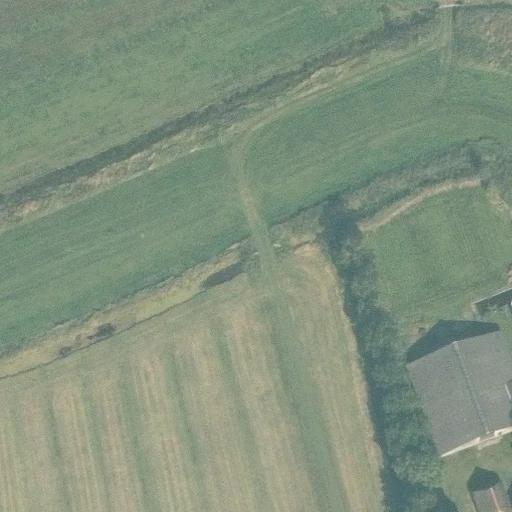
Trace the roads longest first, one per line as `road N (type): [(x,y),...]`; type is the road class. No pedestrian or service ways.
road 1 (track): [(339,511),(242,190),(238,152),(261,122),(436,48),(448,25),(448,0)]
road 2 (track): [(0,292),(428,114),(470,111),(511,122)]
